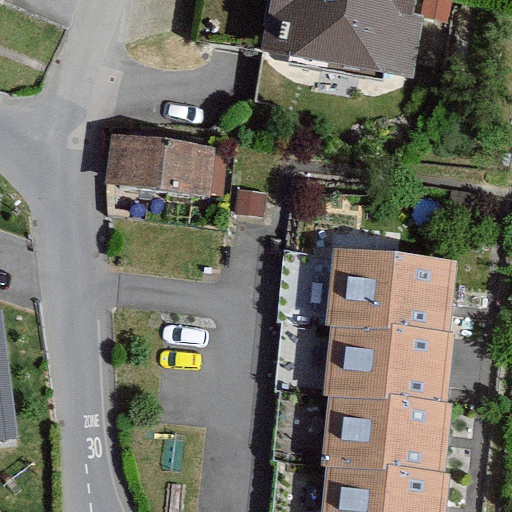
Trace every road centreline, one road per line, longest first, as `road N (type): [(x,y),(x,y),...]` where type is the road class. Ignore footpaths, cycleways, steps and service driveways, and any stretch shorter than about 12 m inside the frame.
road 1 (residential): [(71,157),(93,511)]
road 2 (residential): [(71,157),(119,0)]
